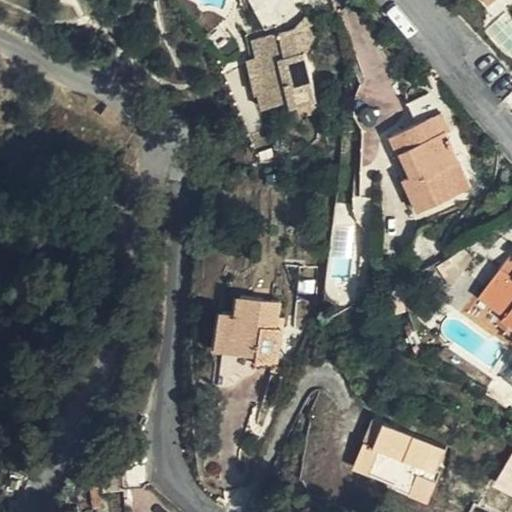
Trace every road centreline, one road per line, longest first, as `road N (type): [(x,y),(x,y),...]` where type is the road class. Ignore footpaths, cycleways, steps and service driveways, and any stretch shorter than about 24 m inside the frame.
road 1 (residential): [(161,166),(189,190),(183,305),(163,417),(169,453),(191,492),(220,511)]
road 2 (unclassified): [(161,166),(132,295),(38,475),(32,511)]
road 3 (unclassified): [(0,34),(107,84),(152,128),(161,166)]
road 4 (residential): [(511,127),(416,0)]
